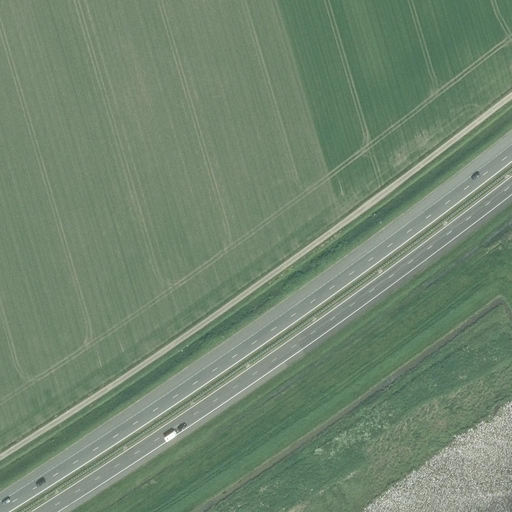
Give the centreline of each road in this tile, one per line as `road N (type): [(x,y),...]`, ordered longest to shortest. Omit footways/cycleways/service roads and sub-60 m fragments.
road 1 (unclassified): [(0,458),(257,286),(511,96)]
road 2 (motorway): [(511,153),(191,387),(0,510)]
road 3 (motorway): [(42,511),(411,264),(511,185)]
